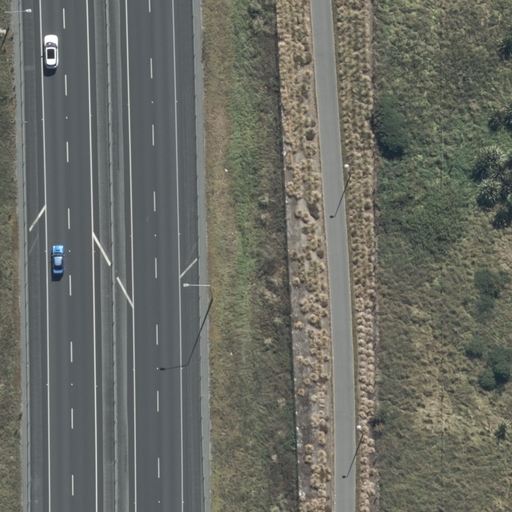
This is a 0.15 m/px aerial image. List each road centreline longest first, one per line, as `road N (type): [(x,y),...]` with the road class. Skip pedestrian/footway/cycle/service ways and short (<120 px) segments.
road 1 (motorway): [(72,511),(62,0)]
road 2 (motorway): [(150,0),(159,511)]
